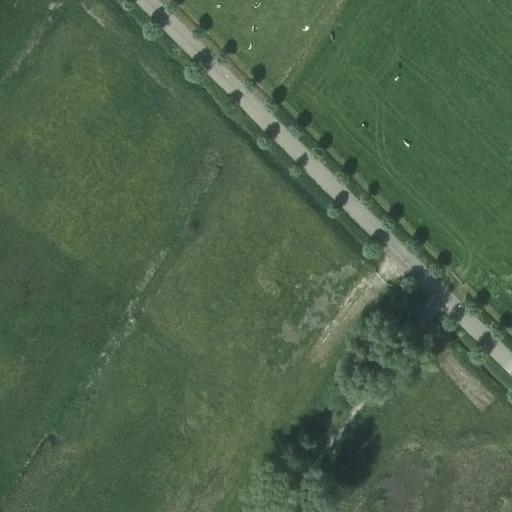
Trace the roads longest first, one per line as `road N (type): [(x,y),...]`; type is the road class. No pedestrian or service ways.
road 1 (unclassified): [(511,366),(143,0)]
road 2 (track): [(285,511),(435,289)]
